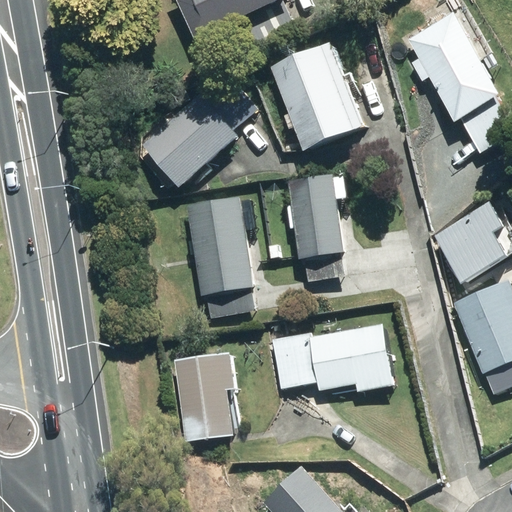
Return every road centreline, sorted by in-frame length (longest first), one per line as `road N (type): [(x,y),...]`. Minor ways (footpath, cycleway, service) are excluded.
road 1 (trunk): [(0,0),(61,384)]
road 2 (trunk): [(61,384),(77,511)]
